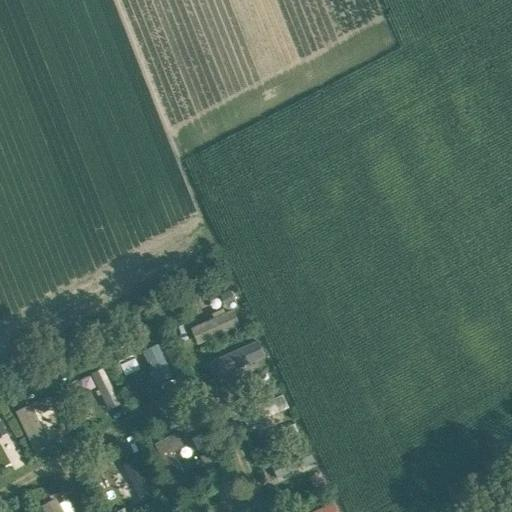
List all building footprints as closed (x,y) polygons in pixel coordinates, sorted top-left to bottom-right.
[(238,325),(231,308),(187,326),(195,344),(238,325)] [(258,340),(211,358),(218,376),(265,358),(258,340)] [(155,383),(171,375),(156,343),(140,350),(155,383)] [(127,346),(115,351),(119,361),(132,355),(127,346)] [(101,367),(77,379),(83,392),(95,386),(107,411),(119,405),(101,367)] [(245,426),(290,410),(284,394),(239,410),(245,426)] [(31,452),(47,445),(28,403),(12,410),(31,452)] [(156,439),(167,474),(191,466),(180,432),(156,439)] [(282,477),(309,467),(304,451),(276,461),(282,477)] [(138,503),(153,496),(134,457),(119,464),(138,503)] [(202,511),(203,511),(229,501),(224,489),(184,505),(186,511),(202,511)] [(71,511),(74,511),(67,498),(56,503),(53,497),(38,504),(42,511),(71,511)] [(338,511),(334,501),(308,511),(338,511)]
